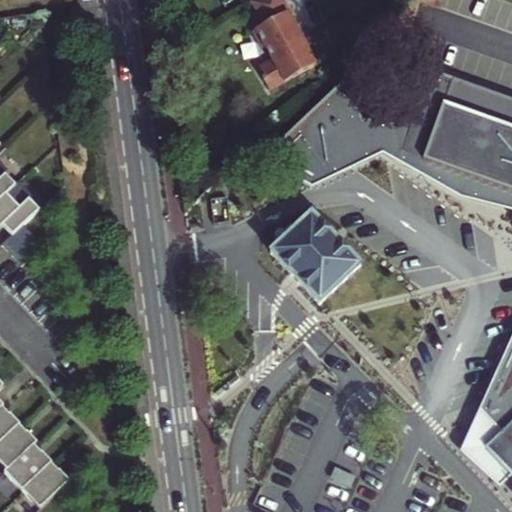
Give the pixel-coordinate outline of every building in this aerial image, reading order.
[(298,28),(282,0),(254,0),(251,2),(263,24),(251,30),(259,45),(264,47),(272,61),(257,69),(262,78),(261,79),(263,83),(264,82),(269,92),(316,66),(295,29),(298,28)] [(382,150),(511,195),(511,122),(424,91),(414,120),(364,122),(347,84),(271,157),(315,182),(382,150)] [(496,491),(511,482),(511,477),(488,453),(503,437),(487,421),(511,366),(511,195),(382,150),(315,182),(319,186),(384,155),(463,200),(511,212),(511,341),(460,454),(496,491)] [(8,173),(0,164),(0,200),(15,187),(4,176),(8,173)] [(0,200),(0,229),(2,227),(11,237),(23,227),(39,212),(29,201),(32,198),(18,184),(15,187),(0,200)] [(288,239),(279,247),(271,254),(319,306),(324,301),(335,312),(365,284),(354,273),(361,267),(313,215),(296,231),(291,227),(284,234),(288,239)] [(11,237),(2,247),(12,257),(33,237),(23,227),(11,237)] [(12,257),(22,268),(43,248),(33,237),(12,257)] [(511,366),(487,421),(503,437),(511,428),(511,366)] [(0,444),(21,425),(4,407),(0,409),(0,444)] [(0,444),(0,462),(8,471),(35,446),(38,443),(21,425),(0,444)] [(511,428),(503,437),(488,453),(511,477),(511,428)] [(8,471),(5,474),(22,492),(52,464),(35,446),(8,471)] [(52,464),(22,492),(40,511),(70,483),(52,464)]
